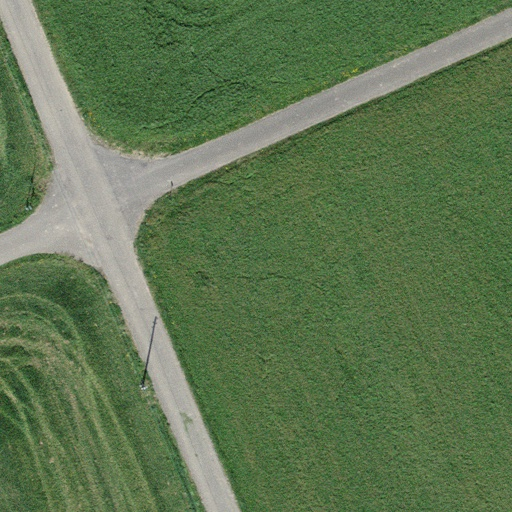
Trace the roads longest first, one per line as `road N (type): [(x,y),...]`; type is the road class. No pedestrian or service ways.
road 1 (track): [(511,21),(0,250)]
road 2 (track): [(5,0),(217,511)]
